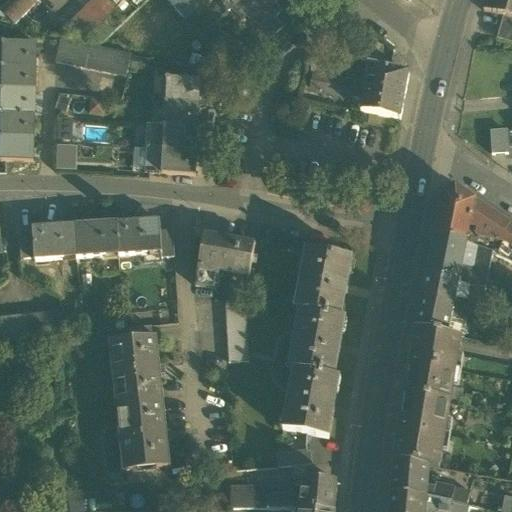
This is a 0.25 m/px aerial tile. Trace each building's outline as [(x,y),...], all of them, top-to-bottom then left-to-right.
[(16,0),(2,14),(15,27),(42,0),(16,0)] [(96,0),(68,27),(83,43),(94,33),(105,23),(118,11),(107,0),(96,0)] [(207,0),(167,0),(166,1),(185,21),(207,0)] [(275,0),(260,0),(255,7),(247,0),(242,0),(235,7),(231,10),(244,22),(247,18),(265,32),(275,20),(276,20),(282,12),(275,7),(277,3),(275,1),(275,0)] [(511,0),(487,0),(484,14),(503,19),(511,21),(511,0)] [(511,21),(503,19),(500,30),(511,32),(511,21)] [(261,36),(268,43),(285,28),(276,20),(275,20),(265,32),(261,36)] [(115,34),(105,23),(94,33),(104,44),(115,34)] [(511,45),(511,32),(500,30),(497,41),(511,45)] [(234,46),(220,32),(203,49),(218,63),(234,46)] [(56,64),(68,67),(73,43),(61,41),(56,64)] [(84,46),(73,43),(68,67),(79,69),(84,46)] [(4,48),(3,68),(36,69),(36,46),(3,45),(3,48),(4,48)] [(96,49),(84,46),(79,69),(91,72),(96,49)] [(107,51),(96,49),(91,72),(102,74),(107,51)] [(119,54),(107,51),(102,74),(113,77),(119,54)] [(131,56),(119,54),(113,77),(126,80),(128,69),(131,57),(131,56)] [(149,62),(131,57),(128,69),(147,74),(149,62)] [(3,71),(3,92),(35,93),(36,69),(3,68),(2,68),(2,71),(3,71)] [(370,68),(368,76),(363,103),(361,114),(400,121),(409,75),(389,72),(370,68)] [(353,101),(363,103),(368,76),(358,74),(356,84),(353,101)] [(309,95),(322,97),(325,78),(312,76),(309,95)] [(322,97),(353,103),(353,101),(356,84),(325,78),(322,97)] [(169,84),(167,105),(199,107),(201,84),(189,83),(189,82),(186,82),(185,83),(167,81),(167,84),(169,84)] [(2,95),(2,115),(34,116),(35,93),(3,92),(1,92),(1,95),(2,95)] [(58,98),(56,113),(67,116),(72,102),(58,98)] [(105,102),(90,101),(89,116),(105,117),(105,102)] [(198,130),(199,107),(167,105),(165,105),(165,108),(167,108),(166,128),(198,130)] [(2,118),(1,139),(34,140),(34,116),(2,115),(1,115),(0,118),(2,118)] [(73,122),(57,122),(56,142),(72,143),(73,122)] [(164,131),(164,128),(148,127),(146,151),(164,152),(165,131),(164,131)] [(196,154),(198,130),(166,128),(164,128),(164,131),(165,131),(164,152),(196,154)] [(491,137),(492,156),(508,155),(506,136),(491,137)] [(33,165),(34,140),(1,139),(0,138),(0,141),(1,142),(0,164),(33,165)] [(77,148),(56,147),(55,172),(76,173),(77,148)] [(197,154),(196,154),(164,152),(146,151),(145,175),(195,178),(197,154)] [(444,195),(435,238),(466,245),(475,203),(455,190),(444,195)] [(493,257),(511,265),(511,264),(511,252),(501,249),(503,245),(508,246),(511,235),(511,227),(475,203),(466,245),(493,256),(493,257)] [(159,223),(117,226),(119,255),(119,260),(148,258),(149,253),(161,252),(160,234),(159,223)] [(117,226),(75,229),(77,258),(77,263),(104,261),(106,256),(119,255),(117,226)] [(63,259),(77,258),(75,229),(32,232),(32,235),(33,262),(34,266),(61,264),(63,259)] [(161,257),(161,260),(174,259),(172,233),(160,234),(161,252),(162,257),(161,257)] [(20,236),(21,263),(33,262),(32,235),(20,236)] [(511,235),(508,246),(503,245),(501,249),(511,252),(511,264),(511,265),(511,235)] [(195,288),(216,292),(220,273),(249,278),(255,246),(205,236),(195,288)] [(458,284),(466,245),(435,238),(427,277),(458,284)] [(487,283),(493,257),(493,256),(466,245),(458,284),(485,292),(487,283)] [(304,298),(301,312),(341,320),(349,275),(345,273),(347,260),(307,252),(299,294),(304,298)] [(427,277),(421,304),(453,311),(458,284),(427,277)] [(487,283),(485,292),(498,296),(500,287),(487,283)] [(480,318),(485,292),(458,284),(453,311),(467,315),(480,318)] [(304,298),(299,294),(296,312),(301,312),(304,298)] [(225,304),(226,316),(246,315),(245,302),(225,304)] [(421,304),(416,332),(448,338),(451,320),(466,324),(467,315),(453,311),(421,304)] [(339,332),(341,320),(301,312),(293,355),(298,358),(296,372),(335,379),(343,334),(339,332)] [(61,314),(48,315),(50,339),(63,338),(61,314)] [(38,340),(50,339),(48,315),(36,316),(38,340)] [(226,316),(227,329),(247,327),(246,315),(226,316)] [(26,342),(38,340),(36,316),(24,318),(26,342)] [(15,343),(26,342),(24,318),(12,319),(15,343)] [(3,344),(15,343),(12,319),(0,320),(3,344)] [(467,325),(466,324),(451,320),(448,338),(461,340),(463,340),(467,325)] [(227,329),(227,341),(248,340),(247,327),(227,329)] [(127,330),(128,344),(151,342),(150,328),(127,330)] [(416,332),(413,347),(459,355),(461,340),(448,338),(416,332)] [(227,341),(228,353),(248,352),(248,340),(227,341)] [(120,398),(121,409),(163,404),(157,341),(151,342),(128,344),(108,347),(109,360),(115,359),(117,375),(111,376),(114,398),(120,398)] [(413,347),(394,462),(429,470),(439,471),(459,355),(413,347)] [(228,353),(229,366),(249,364),(248,352),(228,353)] [(298,358),(293,355),(290,371),(296,372),(298,358)] [(332,391),(335,379),(296,372),(289,411),(294,414),(291,431),(330,438),(339,393),(332,391)] [(341,380),(335,379),(332,391),(339,393),(341,380)] [(171,469),(163,404),(121,409),(114,409),(116,428),(123,428),(124,441),(118,442),(121,461),(127,460),(129,474),(166,469),(171,469)] [(285,430),(291,431),(294,414),(289,411),(285,430)] [(277,456),(278,470),(293,468),(306,467),(312,466),(311,453),(277,456)] [(394,462),(390,497),(427,500),(451,506),(455,491),(435,486),(434,490),(428,490),(429,470),(394,462)] [(305,480),(306,467),(293,468),(292,481),(294,481),(294,479),(303,480),(305,480)] [(127,474),(128,485),(168,481),(166,469),(129,474),(127,474)] [(294,490),(301,491),(303,480),(294,479),(294,481),(294,490)] [(305,480),(303,480),(301,491),(301,497),(299,511),(309,511),(333,511),(337,484),(305,480)] [(230,489),(231,511),(232,511),(278,511),(279,498),(280,497),(279,489),(230,489)] [(455,491),(451,506),(466,509),(470,494),(455,491)] [(67,494),(70,511),(84,511),(82,493),(67,494)] [(278,511),(299,511),(301,497),(280,497),(279,498),(278,511)] [(389,511),(425,511),(426,511),(430,511),(449,511),(451,506),(427,500),(390,497),(389,511)] [(511,511),(511,500),(504,499),(501,511),(511,511)]
